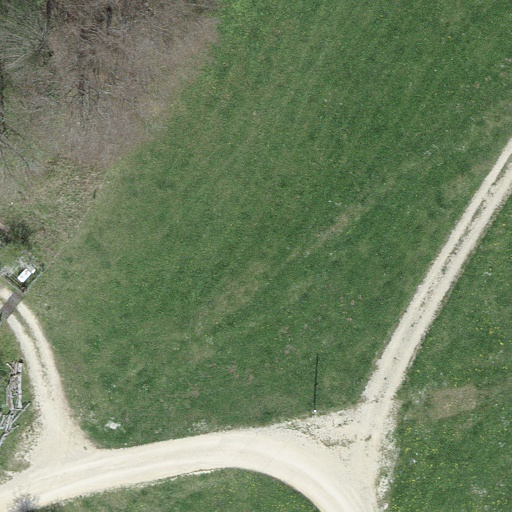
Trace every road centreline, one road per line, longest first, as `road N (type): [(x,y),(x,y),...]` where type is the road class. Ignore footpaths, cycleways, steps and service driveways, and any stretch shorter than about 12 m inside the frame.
road 1 (track): [(0,507),(70,480),(231,449),(282,456),(332,481),(347,511)]
road 2 (track): [(332,481),(511,161)]
road 3 (track): [(70,480),(45,383),(11,306)]
